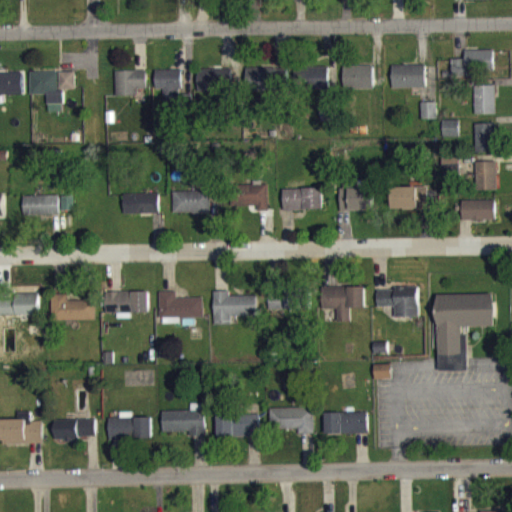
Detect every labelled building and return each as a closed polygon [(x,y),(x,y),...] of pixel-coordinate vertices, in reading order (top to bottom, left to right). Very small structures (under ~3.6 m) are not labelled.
[(466,59),(466,68),(453,68),(454,84),(495,83),(495,59),(466,59)] [(393,74),(394,97),(427,96),(426,73),(393,74)] [(374,74),(344,75),(345,98),(375,97),(374,74)] [(247,77),(247,99),(289,98),(288,76),(247,77)] [(330,76),(297,76),(298,98),(331,97),(330,76)] [(232,78),(199,77),(198,100),(232,101),(232,78)] [(156,97),(164,97),(164,109),(183,109),(184,79),(156,78),(156,97)] [(116,80),(117,105),(139,104),(138,98),(148,98),(148,79),(116,80)] [(31,104),(48,103),(48,113),(65,112),(65,98),(77,98),(76,80),(31,81),(31,104)] [(0,103),(24,103),(24,83),(0,83),(0,103)] [(496,94),(475,94),(476,124),(497,123),(496,94)] [(423,127),(434,127),(434,111),(423,111),(423,127)] [(461,129),(444,129),(444,146),(461,146),(461,129)] [(477,162),(498,161),(497,131),(476,132),(477,162)] [(461,167),(444,166),(444,184),(461,185),(461,167)] [(499,199),(498,171),(477,171),(477,199),(499,199)] [(343,219),(376,219),(375,197),(353,197),(353,190),(342,190),(343,219)] [(271,220),(269,193),(235,194),(236,215),(259,214),(259,220),(271,220)] [(394,218),(431,217),(430,195),(394,196),(394,218)] [(285,198),(285,220),(325,218),(324,197),(285,198)] [(213,221),(212,200),(174,200),(175,222),(213,221)] [(160,202),(125,203),(125,223),(160,222),(160,202)] [(24,204),(25,224),(60,224),(60,204),(24,204)] [(63,219),(74,219),(75,205),(63,205),(63,219)] [(464,209),(464,229),(497,229),(497,209),(464,209)] [(351,331),(351,317),(367,317),(367,296),(325,295),(325,318),(338,318),(338,330),(351,331)] [(378,298),(379,316),(396,316),(396,326),(420,326),(420,297),(378,298)] [(151,322),(150,300),(107,301),(107,323),(118,322),(119,327),(132,327),(132,322),(151,322)] [(178,307),(177,300),(160,301),(161,327),(205,326),(205,307),(178,307)] [(231,300),(215,300),(216,334),(233,334),(233,325),(259,325),(258,304),(231,305),(231,300)] [(1,324),(41,323),(41,302),(16,302),(16,307),(0,307),(1,324)] [(53,303),(54,330),(97,329),(97,309),(70,310),(70,303),(53,303)] [(469,380),(468,336),(498,336),(498,303),(439,304),(440,380),(469,380)] [(389,351),(375,351),(376,363),(389,362),(389,351)] [(394,388),(393,373),(376,373),(376,388),(394,388)] [(193,420),(164,420),(165,441),(192,441),(192,444),(208,444),(207,412),(193,412),(193,420)] [(300,437),(301,442),(315,442),(315,412),(302,412),(302,417),(272,417),(272,438),(300,437)] [(44,430),(33,430),(32,420),(18,421),(19,428),(3,429),(4,453),(45,452),(44,430)] [(154,447),(153,426),(135,427),(135,421),(121,421),(121,427),(110,427),(110,448),(154,447)] [(326,422),(327,443),(370,442),(370,421),(326,422)] [(218,425),(218,446),(262,445),(261,423),(218,425)] [(56,429),(56,449),(81,449),(81,446),(98,445),(97,428),(56,429)]
